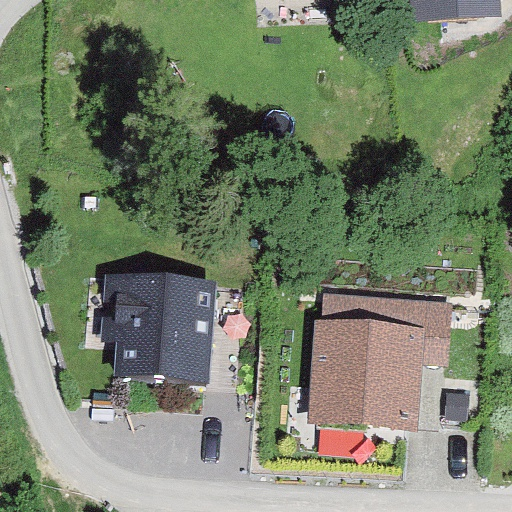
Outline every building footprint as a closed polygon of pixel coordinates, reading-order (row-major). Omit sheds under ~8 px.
[(406,0),(407,21),(501,17),(500,0),(406,0)] [(368,62),(333,64),(335,94),(369,92),(368,62)] [(213,292),(120,285),(115,347),(123,348),(120,381),(206,388),(213,292)] [(417,328),(418,309),(328,302),(319,413),(361,417),(366,427),(409,430),(414,363),(416,343),(377,340),(378,325),(417,328)] [(446,365),(450,311),(418,309),(417,328),(378,325),(377,340),(416,343),(414,363),(446,365)]
